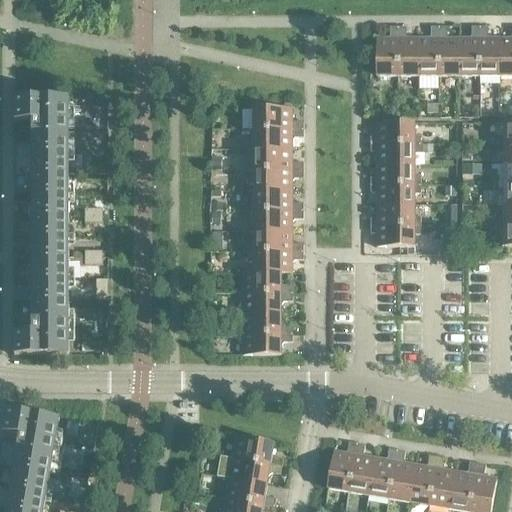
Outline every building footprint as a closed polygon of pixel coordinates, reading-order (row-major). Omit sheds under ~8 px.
[(398,78),(398,28),(390,28),(390,37),(387,40),(377,40),(377,78),(398,78)] [(419,78),(419,40),(409,40),(406,37),(406,28),(398,28),(398,78),(419,78)] [(439,78),(439,28),(431,28),(431,37),(428,40),(419,40),(419,78),(439,78)] [(460,78),(460,40),(450,40),(447,37),(447,28),(439,28),(439,78),(460,78)] [(480,78),(480,28),(472,28),(472,37),(469,40),(460,40),(460,78),(480,78)] [(500,78),(500,40),(491,40),(488,37),(488,28),(480,28),(480,78),(500,78)] [(511,78),(511,37),(510,40),(500,40),(500,78),(511,78)] [(69,357),(69,217),(69,99),(15,99),(15,123),(33,123),(33,328),(33,334),(15,334),(15,357),(69,357)] [(295,123),(292,120),(292,110),(254,110),(254,131),(304,131),(304,123),(295,123)] [(415,137),(415,124),(377,124),(377,138),(371,138),(371,146),(421,146),(421,137),(415,137)] [(511,124),(505,124),(505,137),(499,137),(499,146),(511,145),(511,124)] [(292,142),(295,139),(304,139),(304,131),(254,131),(254,152),(292,152),(292,142)] [(511,166),(511,145),(499,146),(499,155),(505,155),(505,166),(511,166)] [(415,166),(415,155),(421,155),(421,146),(371,146),(371,153),(377,153),(377,166),(415,166)] [(295,164),(292,161),(292,152),(254,152),(254,172),(304,172),(304,164),(295,164)] [(415,178),(415,166),(377,166),(377,179),(371,179),(371,187),(421,187),(421,178),(415,178)] [(511,166),(505,166),(505,178),(499,178),(499,187),(511,186),(511,166)] [(292,183),(295,180),(304,180),(304,172),(254,172),(254,193),(292,193),(292,183)] [(511,206),(511,186),(499,187),(499,196),(505,196),(505,207),(511,206)] [(415,207),(415,196),(421,196),(421,187),(371,187),(371,194),(377,194),(377,207),(415,207)] [(295,205),(292,202),(292,193),(254,193),(254,213),(304,213),(304,205),(295,205)] [(511,206),(505,207),(505,219),(499,219),(499,228),(511,227),(511,206)] [(415,219),(415,207),(377,207),(377,220),(371,220),(371,228),(421,227),(421,219),(415,219)] [(292,224),(295,221),(304,221),(304,213),(254,213),(254,233),(292,233),(292,224)] [(415,249),(415,236),(421,236),(421,227),(371,228),(371,235),(377,235),(377,249),(415,249)] [(511,248),(511,227),(499,228),(499,236),(505,236),(505,249),(511,248)] [(295,245),(292,243),(292,233),(254,233),(254,253),(304,254),(304,245),(295,245)] [(292,265),(295,262),(304,262),(304,254),(254,253),(254,273),(254,274),(281,274),(281,275),(292,275),(292,265)] [(284,287),(281,284),(281,275),(281,274),(254,274),(254,273),(243,273),(243,295),(293,295),(293,287),(284,287)] [(281,306),(284,303),(293,303),(293,295),(243,295),(243,315),(281,315),(281,306)] [(284,328),(281,325),(281,315),(243,315),(243,336),(293,336),(293,328),(284,328)] [(281,347),(284,344),(293,344),(293,336),(243,336),(243,357),(281,357),(281,347)] [(44,511),(60,420),(7,411),(3,434),(21,437),(7,511),(44,511)] [(272,455),(274,445),(236,439),(233,460),(282,468),(283,460),(275,459),(272,455)] [(349,494),(357,445),(349,444),(348,452),(344,454),(334,453),(328,491),(349,494)] [(369,497),(375,460),(366,458),(364,455),(365,446),(357,445),(349,494),(369,497)] [(389,501),(397,452),(389,450),(388,459),(385,461),(375,460),(369,497),(389,501)] [(409,504),(416,466),(406,465),(404,462),(405,453),(397,452),(389,501),(409,504)] [(429,508),(438,458),(430,457),(428,467),(425,468),(416,466),(409,504),(429,508)] [(449,511),(456,473),(447,472),(444,468),(446,460),(438,458),(429,508),(449,511)] [(281,476),(282,468),(233,460),(229,480),(267,486),(269,477),(272,475),(281,476)] [(455,511),(470,511),(478,465),(470,464),(468,472),(465,475),(456,473),(449,511),(455,511)] [(491,511),(497,480),(487,478),(485,475),(486,467),(478,465),(470,511),(491,511)] [(266,496),(267,486),(229,480),(226,500),(275,508),(277,500),(268,499),(266,496)] [(274,511),(275,508),(226,500),(223,511),(274,511)]
